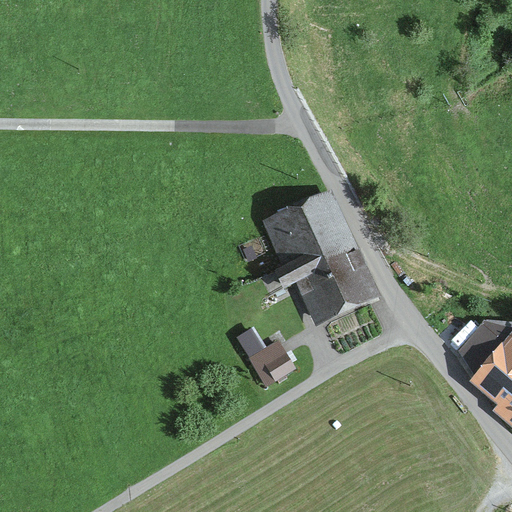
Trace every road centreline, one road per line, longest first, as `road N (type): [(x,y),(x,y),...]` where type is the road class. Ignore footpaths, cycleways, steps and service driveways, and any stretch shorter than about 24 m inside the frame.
road 1 (unclassified): [(268,0),(282,82),(301,124),(412,321),(511,452)]
road 2 (track): [(412,321),(104,511)]
